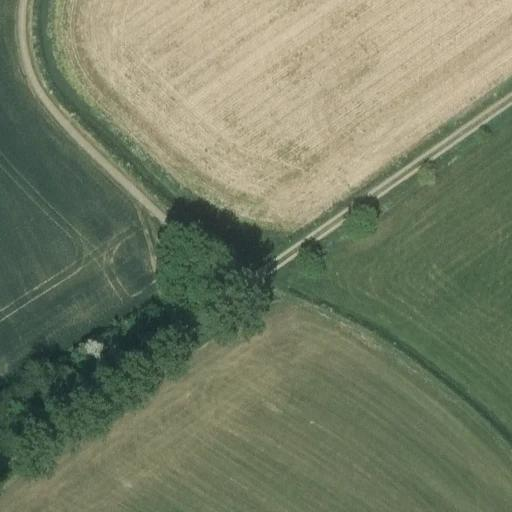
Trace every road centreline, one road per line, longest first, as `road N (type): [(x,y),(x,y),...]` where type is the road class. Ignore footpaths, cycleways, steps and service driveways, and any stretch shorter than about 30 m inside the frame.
road 1 (track): [(511,99),(237,288),(195,248)]
road 2 (track): [(237,288),(0,457)]
